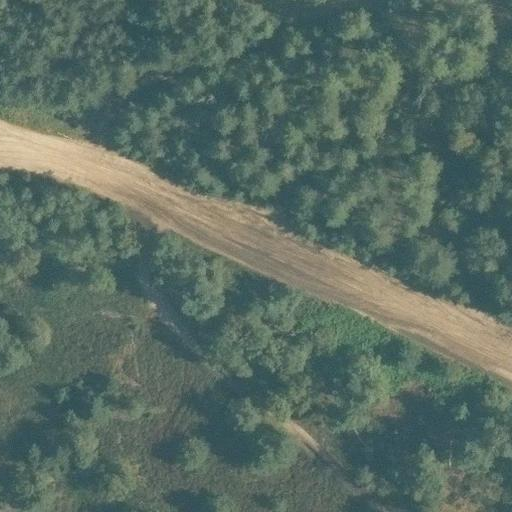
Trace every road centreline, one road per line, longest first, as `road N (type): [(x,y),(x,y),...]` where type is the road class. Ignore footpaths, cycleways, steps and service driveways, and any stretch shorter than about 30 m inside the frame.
road 1 (track): [(511,336),(0,136)]
road 2 (track): [(384,511),(159,305),(141,245),(141,185)]
